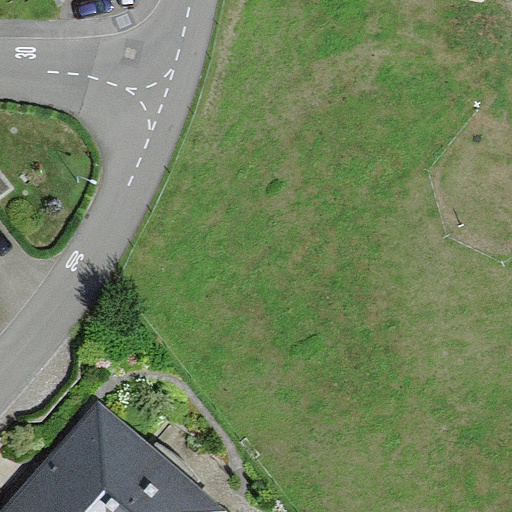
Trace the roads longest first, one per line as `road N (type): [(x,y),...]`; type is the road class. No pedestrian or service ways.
road 1 (residential): [(161,83),(128,192),(91,264),(0,373)]
road 2 (residential): [(161,83),(0,56)]
